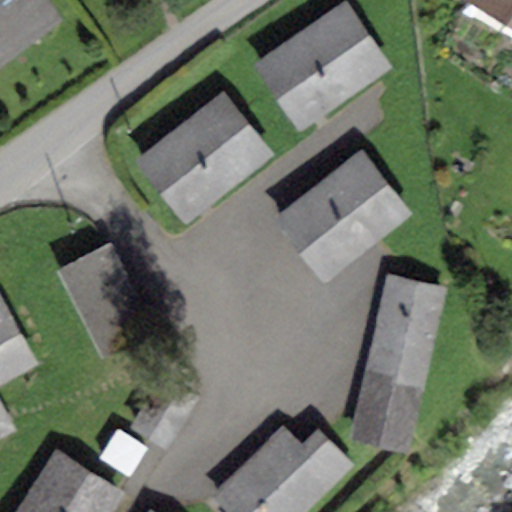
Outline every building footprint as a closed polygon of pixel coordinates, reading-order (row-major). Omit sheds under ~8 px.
[(0,0),(0,32),(32,10),(24,0),(0,0)] [(345,5),(260,63),(299,120),(384,63),(345,5)] [(223,95),(142,159),(185,214),(266,150),(223,95)] [(363,154),(281,218),(324,272),(405,209),(363,154)] [(64,270),(104,349),(144,328),(104,250),(64,270)] [(393,276),(357,435),(404,446),(440,287),(393,276)] [(0,370),(23,358),(0,315),(0,370)] [(163,378),(136,423),(166,442),(194,397),(163,378)] [(119,429),(102,455),(129,472),(146,446),(119,429)] [(269,447),(218,495),(234,511),(295,511),(349,460),(325,436),(291,469),(269,447)] [(58,453),(20,511),(103,511),(117,491),(58,453)]
